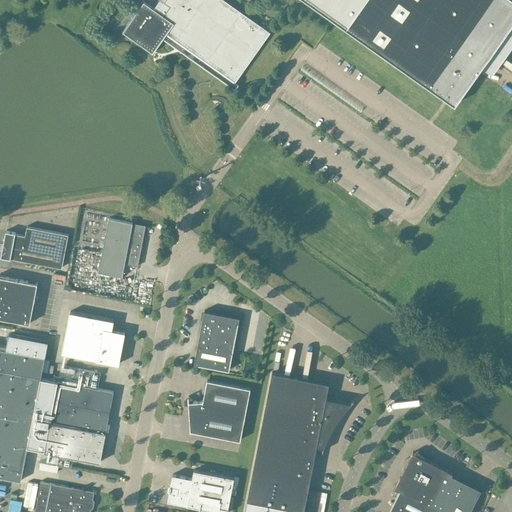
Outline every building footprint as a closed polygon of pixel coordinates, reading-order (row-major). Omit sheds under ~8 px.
[(511,0),(158,0),(153,8),(143,1),(122,31),(133,39),(152,52),(163,38),(166,33),(235,81),(270,32),(250,18),(225,0),(307,0),(454,104),(477,72),(481,67),(490,73),(494,68),(498,61),(501,58),(505,52),(509,47),(511,43),(511,41),(511,0)] [(98,271),(117,275),(122,276),(125,262),(127,262),(127,264),(137,266),(145,225),(135,223),(134,225),(132,224),(132,222),(108,218),(98,271)] [(10,257),(61,267),(68,234),(27,226),(25,235),(15,233),(5,230),(0,256),(10,258),(10,257)] [(0,317),(29,323),(37,283),(0,275),(0,317)] [(204,310),(194,363),(229,370),(239,317),(204,310)] [(61,352),(118,364),(124,332),(112,329),(113,320),(69,311),(61,352)] [(0,475),(21,480),(24,464),(27,447),(33,448),(44,450),(48,431),(57,381),(46,379),(41,378),(42,372),(47,373),(49,361),(44,360),(45,357),(48,341),(8,334),(6,345),(0,344),(0,475)] [(247,499),(244,511),(303,511),(304,510),(313,464),(316,446),(323,447),(322,450),(323,451),(323,450),(324,446),(326,440),(328,435),(331,429),(334,423),(338,417),(343,411),(348,406),(353,400),(350,402),(326,398),(329,382),(272,371),(254,464),(247,499)] [(190,430),(240,440),(250,388),(207,379),(203,400),(188,401),(190,430)] [(44,450),(44,451),(100,462),(113,391),(58,380),(57,381),(48,431),(44,450)] [(387,511),(469,511),(481,489),(451,474),(453,472),(448,469),(438,464),(425,458),(426,457),(419,450),(418,450),(416,453),(412,451),(405,464),(394,487),(395,488),(395,487),(399,489),(387,511)] [(40,462),(39,468),(57,472),(58,465),(40,462)] [(187,504),(226,511),(234,477),(194,469),(192,478),(172,474),(170,484),(169,485),(168,489),(169,490),(167,500),(187,504)] [(34,511),(89,511),(94,491),(51,483),(41,481),(34,511)]
